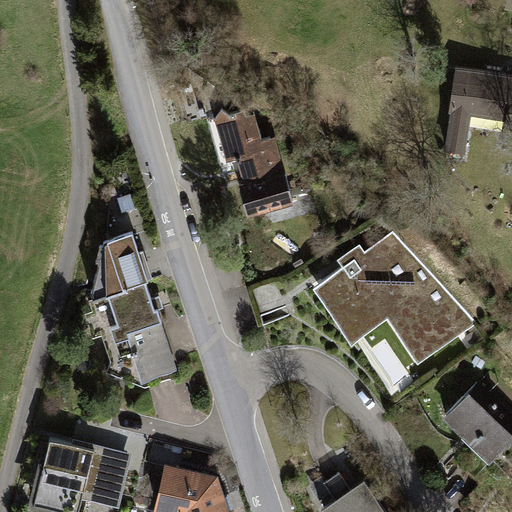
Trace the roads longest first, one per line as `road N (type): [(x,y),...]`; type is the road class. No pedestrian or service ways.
road 1 (track): [(67,0),(83,160),(77,243),(1,511)]
road 2 (residential): [(112,0),(224,383)]
road 3 (residential): [(438,511),(357,402),(329,377),(303,365),(224,383)]
road 4 (residential): [(224,383),(267,511)]
